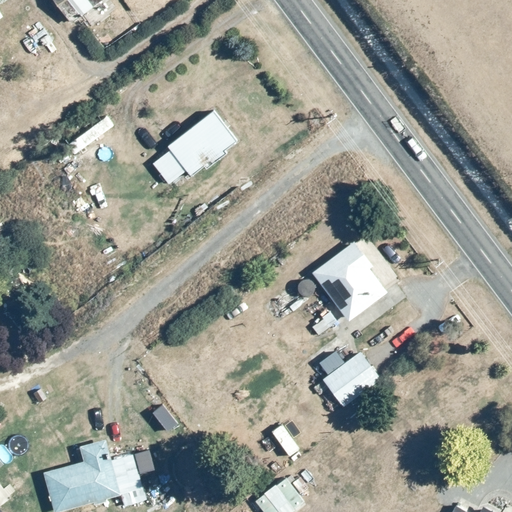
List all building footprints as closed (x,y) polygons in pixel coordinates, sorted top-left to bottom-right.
[(102,0),(59,0),(74,20),(102,0)] [(174,181),(191,166),(198,173),(208,165),(210,168),(243,139),(216,108),(175,144),(156,160),(174,181)] [(118,126),(110,114),(69,141),(77,153),(118,126)] [(378,264),(359,238),(317,269),(353,318),(392,290),(375,266),(378,264)] [(307,301),(293,285),(271,305),(285,321),(307,301)] [(344,322),(332,306),(309,323),(321,339),(344,322)] [(385,376),(365,349),(328,377),(348,404),(385,376)] [(111,457),(107,439),(84,444),(88,460),(49,469),(59,509),(165,484),(156,446),(111,457)] [(482,511),(478,511),(457,501),(451,511),(506,511),(488,503),(482,511)]
